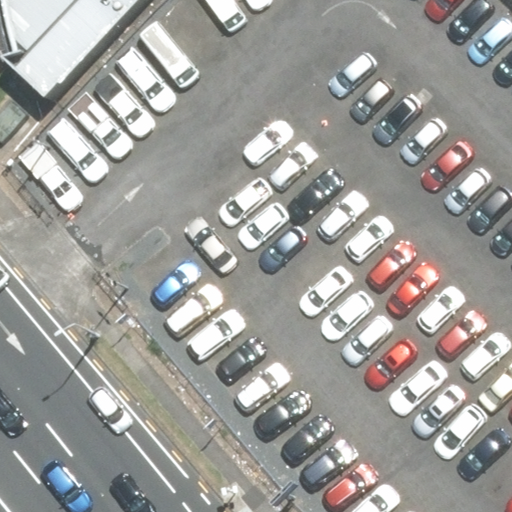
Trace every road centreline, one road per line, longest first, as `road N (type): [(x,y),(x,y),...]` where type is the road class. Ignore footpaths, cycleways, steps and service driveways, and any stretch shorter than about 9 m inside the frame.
road 1 (unknown): [(497,511),(376,415),(259,283)]
road 2 (unknown): [(298,151),(324,133),(344,133),(367,150),(511,321)]
